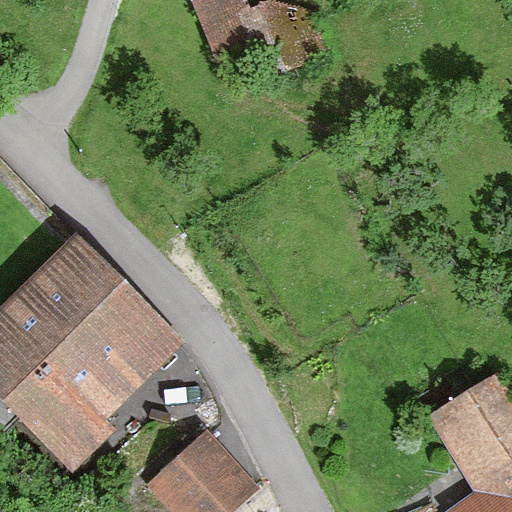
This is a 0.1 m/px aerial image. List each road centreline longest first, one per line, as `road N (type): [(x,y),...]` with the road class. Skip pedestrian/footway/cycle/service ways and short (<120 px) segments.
road 1 (unclassified): [(46,164),(186,324),(273,448),(302,511)]
road 2 (residential): [(46,164),(74,54),(98,0)]
